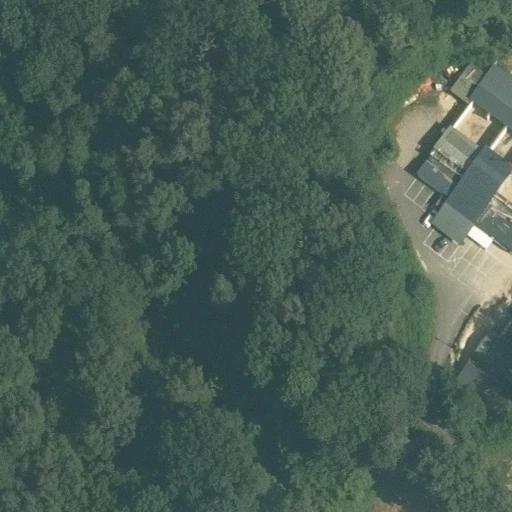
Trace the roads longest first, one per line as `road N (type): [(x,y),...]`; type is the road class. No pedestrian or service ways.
road 1 (track): [(344,179),(389,341),(409,380)]
road 2 (track): [(449,0),(341,124)]
road 3 (track): [(409,380),(502,511)]
road 4 (track): [(409,380),(398,389),(377,487),(357,511)]
